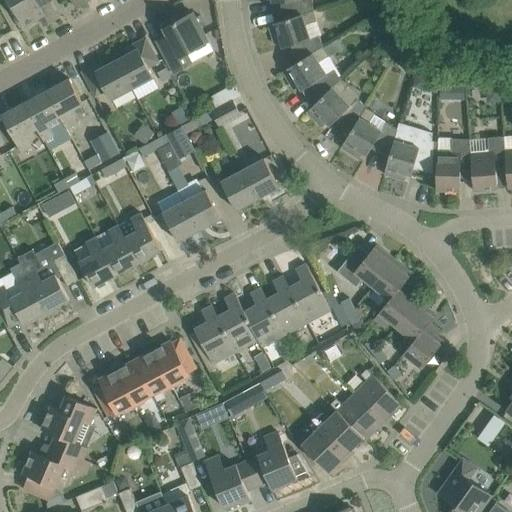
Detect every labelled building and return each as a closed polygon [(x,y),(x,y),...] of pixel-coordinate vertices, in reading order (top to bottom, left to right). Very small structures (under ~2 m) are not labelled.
[(36,0),(11,0),(25,24),(39,16),(44,13),(36,0)] [(36,0),(44,13),(39,16),(44,25),(59,17),(48,0),(36,0)] [(281,2),(283,20),(313,9),(312,0),(272,0),(273,2),(281,2)] [(378,0),(366,0),(372,9),(381,4),(378,0)] [(291,45),(297,62),(322,47),(318,34),(310,37),(306,24),(317,20),(313,9),(283,20),(269,24),(274,40),(280,38),(284,47),(291,45)] [(168,35),(157,41),(174,72),(192,62),(192,61),(189,63),(185,54),(209,41),(201,26),(205,24),(201,15),(196,17),(193,12),(164,28),(168,35)] [(382,37),(392,32),(390,29),(386,21),(385,18),(374,23),(382,37)] [(406,43),(395,34),(387,44),(398,53),(406,43)] [(138,49),(117,60),(133,88),(153,77),(148,68),(160,62),(146,37),(135,44),(138,49)] [(297,62),(283,71),(292,84),(297,81),(303,90),(304,89),(314,105),(340,78),(339,77),(342,75),(328,54),(322,47),(297,62)] [(412,62),(403,53),(396,60),(406,69),(412,62)] [(133,88),(117,60),(97,70),(94,65),(83,71),(96,96),(107,89),(112,99),(133,88)] [(412,86),(424,89),(427,75),(416,73),(412,86)] [(47,91),(60,116),(67,127),(76,122),(70,110),(84,103),(70,78),(47,91)] [(336,120),(350,133),(366,107),(358,99),(351,105),(340,94),(348,86),(340,78),(314,105),(307,111),(319,123),(323,118),(331,126),(336,120)] [(230,100),(233,98),(241,94),(235,84),(224,89),(230,100)] [(455,85),(441,85),(441,99),(455,99),(455,85)] [(493,103),(501,102),(500,86),(487,87),(487,98),(493,103)] [(47,91),(24,103),(37,128),(44,140),(55,134),(48,122),(60,116),(47,91)] [(212,110),(220,127),(242,115),(233,98),(230,100),(212,110)] [(37,128),(24,103),(2,115),(22,152),(32,147),(25,134),(37,128)] [(372,148),(389,158),(398,129),(374,115),(375,113),(366,107),(350,133),(342,147),(356,155),(359,150),(368,155),(372,148)] [(210,111),(183,126),(187,133),(215,119),(210,111)] [(389,158),(385,173),(400,178),(402,172),(412,175),(414,167),(433,172),(434,141),(434,131),(400,121),(398,129),(389,158)] [(153,141),(158,149),(171,142),(180,159),(196,151),(187,133),(183,126),(153,141)] [(86,161),(90,169),(119,153),(108,132),(92,140),(99,153),(86,161)] [(474,178),(475,190),(498,188),(496,170),(508,169),(506,149),(505,135),(488,136),(488,138),(471,139),(472,152),(474,178)] [(474,178),(472,152),(471,139),(470,139),(439,138),(437,189),(460,190),(461,178),(474,178)] [(140,148),(145,156),(158,149),(153,141),(140,148)] [(102,169),(107,178),(129,166),(124,157),(102,169)] [(265,158),(244,169),(259,198),(280,186),(265,158)] [(259,198),(244,169),(222,181),(237,209),(259,198)] [(65,178),(70,186),(81,180),(76,172),(65,178)] [(92,174),(81,180),(70,186),(69,186),(74,195),(96,183),(92,174)] [(59,192),(69,186),(70,186),(65,178),(54,184),(59,192)] [(207,190),(185,202),(200,229),(222,218),(207,190)] [(60,211),(54,198),(43,204),(50,216),(60,211)] [(200,229),(185,202),(164,213),(178,241),(200,229)] [(4,212),(3,213),(7,220),(18,215),(14,207),(4,212)] [(120,226),(139,262),(162,250),(143,214),(132,219),(132,220),(120,226)] [(115,243),(103,249),(116,274),(139,262),(120,226),(120,225),(109,231),(115,243)] [(116,274),(103,249),(97,238),(85,244),(91,255),(81,261),(94,286),(116,274)] [(79,280),(57,239),(46,244),(67,286),(79,280)] [(364,278),(373,285),(395,258),(384,249),(381,252),(375,247),(370,253),(359,245),(338,271),(357,286),(364,278)] [(16,255),(21,263),(47,311),(70,299),(57,275),(53,269),(47,272),(34,247),(16,255)] [(373,285),(390,299),(400,289),(410,276),(404,270),(406,267),(395,258),(373,285)] [(0,286),(0,312),(4,320),(8,326),(8,327),(22,320),(24,323),(47,311),(21,263),(11,268),(23,292),(11,299),(8,300),(0,286)] [(290,286),(309,321),(332,309),(307,263),(297,268),(303,280),(290,286)] [(268,298),(287,333),(309,321),(290,286),(284,275),(274,281),(280,292),(268,298)] [(245,311),(259,338),(263,346),(287,333),(268,298),(262,287),(251,293),(257,304),(245,311)] [(380,312),(397,326),(419,299),(408,290),(405,293),(400,289),(390,299),(380,312)] [(231,309),(219,316),(237,350),(259,338),(245,311),(235,292),(225,298),(231,309)] [(345,300),(341,303),(346,312),(354,308),(349,298),(345,300)] [(397,326),(415,340),(427,327),(435,317),(428,312),(431,308),(419,299),(397,326)] [(342,326),(351,322),(346,313),(341,303),(339,304),(333,307),(342,326)] [(237,350),(219,316),(213,304),(202,310),(208,321),(195,328),(214,363),(237,350)] [(354,308),(346,312),(351,322),(351,323),(360,319),(354,308)] [(415,340),(404,353),(422,368),(442,344),(435,339),(438,335),(427,327),(415,340)] [(181,338),(173,342),(177,350),(185,346),(181,338)] [(381,347),(374,338),(367,343),(374,353),(381,347)] [(173,340),(154,350),(172,383),(176,391),(187,385),(183,377),(190,374),(189,372),(185,365),(181,357),(177,350),(173,342),(173,340)] [(185,346),(177,350),(181,357),(189,353),(185,346)] [(381,347),(374,353),(381,362),(388,357),(381,347)] [(154,350),(136,360),(154,393),(172,383),(154,350)] [(189,353),(181,357),(185,365),(193,361),(189,353)] [(0,383),(14,366),(3,357),(0,361),(0,383)] [(136,360),(118,370),(135,403),(154,393),(136,360)] [(193,361),(185,365),(189,372),(197,368),(193,361)] [(402,374),(394,365),(387,370),(395,380),(402,374)] [(356,392),(382,419),(388,413),(391,416),(402,404),(368,369),(361,375),(367,381),(356,392)] [(118,370),(100,379),(100,381),(104,389),(108,396),(112,404),(116,412),(117,413),(135,403),(118,370)] [(283,371),(261,382),(266,390),(287,379),(283,371)] [(100,381),(93,385),(97,393),(104,389),(100,381)] [(265,390),(261,382),(243,392),(250,404),(267,394),(265,390)] [(104,389),(97,393),(101,400),(108,396),(104,389)] [(180,398),(187,412),(202,405),(196,391),(180,398)] [(376,426),(382,419),(356,392),(344,404),(338,398),(332,403),(338,410),(367,439),(378,428),(376,426)] [(51,406),(42,428),(70,441),(66,451),(85,459),(89,449),(75,442),(84,421),(90,424),(97,408),(67,395),(61,410),(51,406)] [(108,396),(101,400),(105,408),(112,404),(108,396)] [(112,404),(105,408),(110,415),(116,412),(112,404)] [(367,439),(338,410),(327,420),(321,414),(308,427),(314,433),(302,444),(329,471),(363,437),(366,440),(367,439)] [(477,437),(489,445),(506,421),(494,413),(477,437)] [(205,456),(189,418),(179,422),(196,460),(205,456)] [(259,458),(249,462),(259,486),(270,481),(273,488),(298,478),(297,475),(309,470),(298,453),(289,457),(279,432),(266,437),(271,451),(261,455),(259,456),(259,458)] [(33,450),(23,472),(29,475),(24,488),(49,499),(47,505),(48,508),(67,500),(64,494),(57,487),(66,464),(87,473),(92,462),(85,459),(66,451),(50,444),(46,456),(33,450)] [(163,493),(167,504),(170,511),(196,511),(188,491),(204,485),(189,449),(175,454),(180,467),(182,466),(189,482),(163,493)] [(259,486),(249,462),(238,467),(237,464),(225,469),(219,456),(206,462),(225,507),(250,497),(248,490),(259,486)] [(470,480),(478,468),(464,457),(439,493),(456,505),(452,511),(453,511),(480,511),(492,495),(470,480)] [(77,495),(83,510),(109,499),(103,484),(77,495)] [(119,492),(128,511),(138,511),(140,511),(130,487),(119,492)] [(511,511),(497,501),(489,511),(511,511)]
